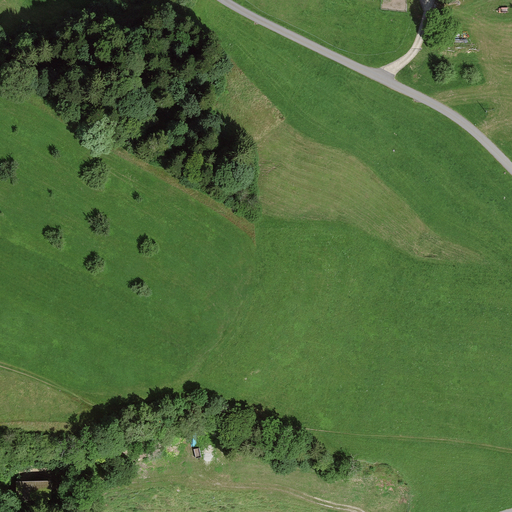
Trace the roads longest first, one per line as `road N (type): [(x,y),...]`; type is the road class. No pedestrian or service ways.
road 1 (unclassified): [(220,0),(444,111),(511,169)]
road 2 (track): [(124,481),(282,488),(360,511)]
